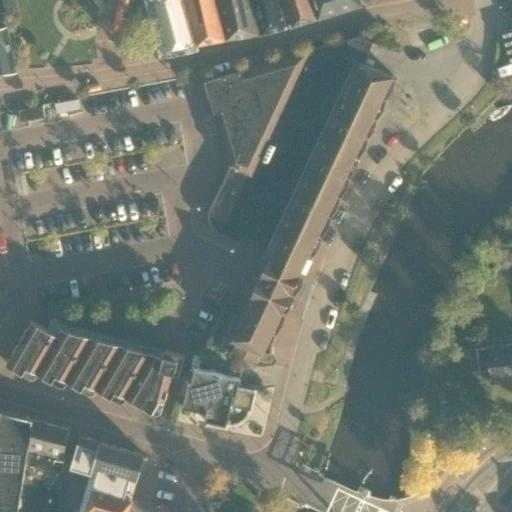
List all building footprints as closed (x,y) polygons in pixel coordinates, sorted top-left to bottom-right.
[(180,0),(158,0),(153,1),(166,51),(193,46),(180,0)] [(225,40),(214,0),(187,0),(198,45),(225,40)] [(259,35),(251,0),(215,0),(226,40),(259,35)] [(251,0),(260,35),(286,28),(278,0),(251,0)] [(317,19),(310,0),(282,0),(291,27),(317,19)] [(313,0),(319,18),(341,12),(337,0),(313,0)] [(337,0),(341,12),(361,5),(359,0),(337,0)] [(0,72),(16,72),(4,13),(0,13),(0,72)] [(511,29),(501,32),(511,63),(511,62),(511,29)] [(377,43),(360,35),(205,81),(230,166),(243,172),(216,229),(236,239),(245,236),(273,249),(258,282),(242,317),(231,311),(216,343),(258,362),(269,364),(277,321),(289,296),(392,76),(357,60),(366,40),(376,45),(377,43)] [(162,411),(168,386),(177,388),(180,378),(178,378),(185,353),(165,347),(163,353),(62,326),(58,333),(32,318),(7,363),(23,372),(27,365),(53,380),(57,373),(82,388),(86,381),(112,396),(116,389),(157,413),(160,413),(162,411)] [(511,343),(475,349),(478,372),(489,370),(491,383),(511,379),(511,343)] [(238,387),(240,378),(195,367),(191,383),(188,382),(182,406),(206,411),(204,419),(226,424),(226,423),(232,424),(238,423),(245,419),(249,414),(250,408),(251,409),(255,391),(238,387)] [(19,511),(24,483),(22,482),(33,419),(9,412),(7,422),(0,420),(0,511),(19,511)] [(33,419),(24,483),(19,511),(57,511),(60,491),(67,428),(33,419)] [(125,497),(131,477),(138,479),(145,455),(80,435),(71,467),(91,473),(93,466),(99,467),(85,511),(127,511),(132,499),(125,497)]
